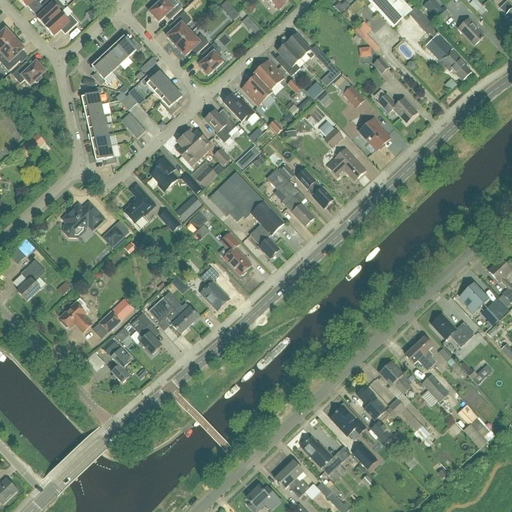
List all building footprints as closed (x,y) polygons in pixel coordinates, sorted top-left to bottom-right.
[(18,0),(27,9),(35,1),(39,5),(44,0),(18,0)] [(46,12),(37,20),(46,29),(61,15),(56,10),(61,6),(57,2),(55,0),(50,0),(42,8),(46,12)] [(170,6),(164,0),(149,14),(159,24),(167,16),(171,21),(182,11),(175,2),(170,6)] [(255,0),(253,0),(250,4),(253,8),(258,3),(255,0)] [(289,0),(259,0),(262,4),(266,0),(267,0),(278,11),(284,6),(284,5),(289,0)] [(366,0),(393,29),(412,13),(400,0),(366,0)] [(474,1),(470,5),(477,12),(481,8),(474,1)] [(227,3),(221,9),(227,16),(233,10),(227,3)] [(511,7),(508,3),(501,10),(507,17),(506,18),(507,20),(506,21),(510,24),(511,23),(511,24),(511,7)] [(250,4),(244,9),(250,15),(254,11),(254,9),(253,8),(250,4)] [(340,5),(335,10),(341,17),(346,12),(342,7),(340,5)] [(61,6),(56,10),(61,15),(65,11),(61,6)] [(444,9),(441,12),(433,19),(439,25),(450,16),(444,9)] [(99,16),(94,11),(89,16),(94,21),(99,16)] [(176,49),(191,35),(185,28),(191,23),(184,14),(171,26),(175,31),(166,39),(176,49)] [(61,15),(46,29),(54,38),(63,30),(67,35),(78,25),(70,16),(66,20),(61,15)] [(424,18),(416,24),(426,37),(417,43),(420,47),(437,35),(424,18)] [(474,49),(485,39),(476,30),(476,29),(469,21),(458,32),(474,49)] [(378,49),(365,35),(370,31),(362,22),(352,32),(365,45),(358,53),(360,55),(358,56),(363,61),(371,54),(372,55),(378,49)] [(251,30),(256,36),(260,32),(255,27),(251,30)] [(0,54),(15,41),(6,31),(0,36),(0,54)] [(191,35),(176,49),(185,59),(194,51),(198,55),(209,45),(201,37),(197,41),(191,35)] [(439,37),(435,41),(426,49),(450,75),(452,73),(462,84),(472,75),(466,69),(468,67),(439,37)] [(296,38),(287,46),(301,61),(306,56),(311,61),(314,57),(296,38)] [(124,39),(116,46),(128,60),(136,52),(138,54),(142,50),(134,40),(129,44),(124,39)] [(15,41),(0,54),(0,63),(9,73),(20,63),(16,59),(24,51),(15,41)] [(396,48),(407,60),(413,55),(401,43),(396,48)] [(207,60),(199,68),(208,78),(223,64),(217,57),(222,53),(218,50),(214,45),(203,55),(207,60)] [(116,46),(108,54),(120,67),(124,71),(132,64),(128,60),(116,46)] [(296,66),(301,61),(287,46),(278,55),(286,63),(281,68),(291,79),(300,71),(296,66)] [(108,54),(100,61),(112,74),(120,67),(108,54)] [(322,55),(317,60),(326,70),(331,65),(322,55)] [(381,76),(390,68),(381,59),(373,66),(381,76)] [(100,61),(92,69),(97,74),(92,78),(101,88),(105,84),(107,87),(116,79),(112,74),(100,61)] [(148,65),(152,69),(157,65),(152,61),(148,65)] [(254,77),(256,78),(270,94),(271,93),(285,80),(269,63),(254,77)] [(46,74),(36,64),(28,72),(23,67),(12,77),(20,86),(25,82),(31,88),(35,84),(37,86),(43,80),(41,78),(46,74)] [(139,82),(144,77),(141,74),(136,79),(139,82)] [(154,95),(167,83),(159,75),(154,80),(150,76),(140,84),(145,89),(146,87),(154,95)] [(272,95),(271,93),(270,94),(256,78),(242,92),(258,109),(272,95)] [(342,79),(334,86),(344,97),(352,89),(342,79)] [(296,96),(297,96),(302,91),(293,81),(287,86),(296,96)] [(161,103),(174,91),(167,83),(154,95),(161,103)] [(84,110),(101,107),(99,96),(101,95),(100,89),(87,92),(89,98),(81,100),(84,110)] [(344,97),(356,110),(364,103),(352,89),(344,97)] [(134,90),(129,95),(134,101),(140,96),(134,90)] [(176,105),(182,99),(174,91),(161,103),(159,105),(171,118),(181,109),(176,105)] [(312,91),(308,95),(314,101),(318,97),(312,91)] [(121,95),(116,99),(121,104),(125,101),(127,99),(123,95),(121,95)] [(325,95),(318,101),(322,105),(329,99),(325,95)] [(125,101),(133,109),(138,105),(129,97),(127,99),(125,101)] [(397,108),(386,97),(378,105),(389,116),(393,112),(407,126),(418,115),(404,101),(397,108)] [(242,109),(232,98),(224,105),(242,124),(245,121),(247,122),(255,115),(246,105),(242,109)] [(309,99),(298,109),(301,114),(313,103),(309,99)] [(129,113),(133,109),(125,101),(121,104),(121,105),(129,113)] [(294,106),(288,111),(294,118),(300,113),(294,106)] [(86,121),(104,117),(101,107),(84,110),(86,121)] [(224,124),(214,114),(213,116),(211,115),(208,117),(209,119),(205,123),(217,135),(216,137),(224,146),(231,139),(229,136),(236,129),(228,120),(224,124)] [(105,122),(106,128),(112,126),(110,116),(104,117),(105,122)] [(125,128),(134,120),(130,116),(121,124),(125,128)] [(89,132),(106,128),(105,122),(104,117),(86,121),(89,132)] [(129,132),(138,124),(134,120),(125,128),(129,132)] [(377,154),(390,141),(379,129),(381,127),(374,120),(359,134),(377,154)] [(277,137),(283,131),(275,122),(269,128),(277,137)] [(133,137),(142,129),(138,124),(129,132),(133,137)] [(327,124),(319,131),(326,138),(334,131),(327,124)] [(91,142),(108,138),(106,128),(89,132),(91,142)] [(142,129),(133,137),(137,141),(146,133),(142,129)] [(333,150),(344,140),(334,131),(326,138),(324,141),(333,150)] [(187,143),(202,159),(212,150),(197,134),(187,143)] [(254,134),(250,138),(254,143),(258,139),(254,134)] [(32,141),(20,151),(27,160),(39,149),(45,144),(38,135),(32,141)] [(93,153),(111,149),(108,138),(91,142),(93,153)] [(192,169),(202,159),(187,143),(177,153),(192,169)] [(111,149),(93,153),(96,164),(103,162),(104,168),(117,165),(116,159),(113,160),(111,149)] [(223,168),(230,161),(221,151),(213,158),(223,168)] [(346,151),(334,162),(327,169),(338,180),(345,173),(354,184),(366,173),(346,151)] [(247,156),(237,166),(242,171),(252,162),(247,156)] [(154,169),(157,171),(151,177),(158,185),(157,187),(164,194),(178,181),(172,174),(175,171),(164,159),(154,169)] [(260,160),(253,166),(257,171),(264,165),(260,160)] [(295,177),(286,167),(280,173),(289,182),(295,177)] [(205,190),(217,178),(208,169),(196,181),(205,190)] [(282,204),(285,208),(305,229),(315,220),(295,199),(299,195),(277,171),(267,180),(278,192),(286,200),(282,204)] [(322,190),(305,172),(296,180),(309,194),(313,199),(323,211),(333,202),(322,190)] [(284,225),(237,175),(209,201),(227,219),(230,216),(238,224),(244,219),(246,221),(251,216),(261,227),(250,237),(256,244),(257,244),(260,248),(259,249),(261,250),(260,251),(264,256),(265,255),(270,260),(271,260),(272,261),(276,257),(275,256),(279,252),(268,240),(284,225)] [(196,196),(202,191),(196,184),(190,190),(196,196)] [(144,219),(156,208),(137,187),(130,193),(137,200),(129,208),(130,209),(124,214),(134,226),(143,218),(144,219)] [(188,205),(195,212),(201,206),(194,199),(188,205)] [(104,222),(92,208),(85,214),(83,211),(77,211),(72,215),(71,214),(62,221),(67,226),(65,228),(64,234),(69,239),(75,239),(79,236),(79,232),(84,227),(88,227),(93,233),(104,222)] [(181,211),(177,215),(184,223),(188,219),(181,211)] [(207,224),(199,215),(189,224),(197,233),(207,224)] [(169,227),(174,233),(181,227),(176,221),(169,227)] [(115,229),(104,239),(112,249),(124,239),(115,229)] [(243,277),(247,274),(246,272),(252,267),(236,250),(240,246),(230,235),(221,244),(230,254),(224,260),(240,278),(241,277),(243,277)] [(129,255),(136,249),(132,245),(125,251),(129,255)] [(14,266),(23,258),(14,249),(5,257),(14,266)] [(511,303),(511,289),(504,281),(511,273),(501,262),(489,273),(500,285),(501,284),(508,291),(502,296),(511,305),(511,303)] [(18,294),(27,303),(40,290),(46,285),(40,279),(30,268),(22,276),(29,283),(18,294)] [(217,314),(230,302),(214,284),(220,278),(212,269),(200,280),(208,288),(200,296),(217,314)] [(181,295),(186,290),(175,279),(170,284),(181,295)] [(474,315),(489,301),(474,285),(459,300),(474,315)] [(164,300),(190,328),(199,320),(190,310),(186,305),(181,310),(180,308),(175,303),(176,302),(169,294),(164,300)] [(494,324),(507,311),(494,299),(481,312),(494,324)] [(76,304),(60,319),(61,321),(60,322),(60,323),(66,329),(68,329),(68,328),(70,330),(76,324),(79,328),(78,329),(83,334),(93,325),(84,317),(86,315),(89,312),(86,308),(86,306),(80,300),(76,304)] [(181,336),(190,328),(164,300),(149,314),(159,324),(166,317),(174,325),(172,327),(181,336)] [(123,301),(116,308),(126,318),(133,312),(123,301)] [(109,335),(121,323),(111,313),(99,325),(109,335)] [(155,340),(160,335),(142,316),(131,327),(139,336),(144,340),(139,344),(152,358),(162,347),(155,340)] [(455,330),(442,316),(431,327),(446,342),(451,338),(461,349),(475,337),(469,331),(470,331),(462,323),(455,330)] [(124,331),(116,338),(122,344),(130,337),(124,331)] [(415,349),(433,368),(437,364),(432,359),(433,358),(429,353),(433,349),(425,340),(415,349)] [(118,348),(112,341),(102,350),(109,358),(118,348)] [(506,346),(500,351),(511,364),(511,363),(511,348),(510,351),(506,346)] [(429,372),(433,368),(415,349),(406,358),(414,367),(418,363),(422,368),(424,366),(429,372)] [(122,385),(130,378),(123,370),(131,362),(121,351),(111,360),(119,368),(112,374),(122,385)] [(446,364),(446,363),(451,360),(442,351),(438,355),(446,364)] [(81,367),(86,362),(80,355),(75,360),(81,367)] [(410,389),(400,379),(403,377),(391,365),(380,376),(391,388),(394,385),(403,396),(410,389)] [(489,377),(483,370),(476,377),(471,371),(466,376),(477,388),(489,377)] [(439,405),(449,396),(431,377),(421,386),(439,405)] [(375,423),(386,413),(376,402),(377,401),(365,389),(357,397),(368,409),(365,411),(375,423)] [(406,410),(398,402),(390,409),(397,418),(398,417),(406,410)] [(335,416),(330,421),(331,422),(332,421),(338,427),(341,430),(340,431),(347,439),(355,432),(359,436),(365,431),(356,420),(343,407),(336,413),(338,414),(337,415),(335,416)] [(467,407),(458,415),(468,426),(477,418),(467,407)] [(406,410),(398,417),(408,428),(415,421),(406,410)] [(481,450),(492,441),(495,438),(478,419),(470,427),(465,432),(481,450)] [(379,423),(370,432),(379,440),(387,432),(379,423)] [(422,428),(414,436),(422,444),(430,437),(422,428)] [(318,446),(312,440),(312,439),(301,450),(321,471),(322,471),(329,478),(344,463),(337,456),(333,460),(319,445),(318,446)] [(368,471),(377,462),(362,447),(353,455),(368,471)] [(410,471),(417,464),(412,458),(404,465),(410,471)] [(304,474),(294,464),(284,472),(305,495),(310,490),(302,482),(300,484),(297,481),(304,474)] [(360,477),(365,473),(359,467),(355,471),(360,477)] [(443,471),(438,475),(442,480),(447,476),(443,471)] [(292,492),(299,500),(305,495),(284,472),(275,481),(285,492),(290,488),(293,491),(292,492)] [(367,477),(361,483),(369,491),(375,486),(367,477)] [(17,493),(12,487),(13,486),(7,481),(0,487),(0,502),(3,506),(17,493)] [(327,500),(332,495),(322,484),(317,490),(327,500)] [(266,496),(260,489),(247,501),(251,505),(248,508),(252,511),(258,511),(265,507),(269,511),(271,511),(281,503),(270,492),(266,496)] [(349,511),(332,495),(327,500),(338,511),(349,511)]
